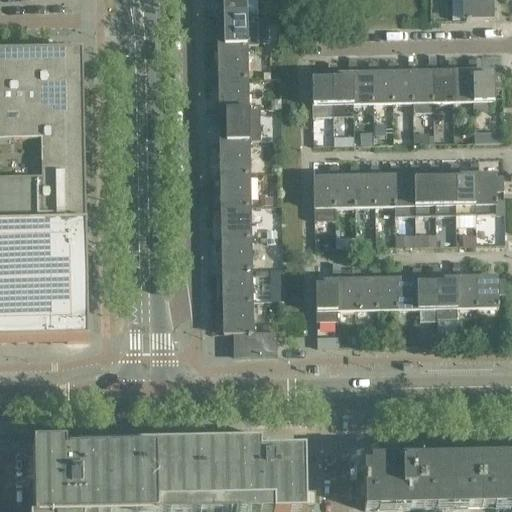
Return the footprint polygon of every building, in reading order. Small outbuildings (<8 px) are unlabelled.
[(245,16),(245,0),(216,0),(217,17),(239,17),(239,16),(245,16)] [(492,22),(491,0),(463,0),(464,23),(465,23),(465,24),(469,24),(469,23),(492,22)] [(259,45),(258,13),(249,13),(250,45),(259,45)] [(246,48),(245,16),(239,16),(239,17),(217,17),(218,49),(240,49),(240,48),(246,48)] [(240,49),(218,49),(218,81),(240,81),(240,80),(247,80),(246,48),(240,48),(240,49)] [(0,346),(87,345),(82,54),(0,55),(0,346)] [(432,107),(432,77),(436,77),(436,75),(436,64),(428,65),(427,75),(416,75),(416,77),(412,77),(412,107),(432,107)] [(452,106),(452,76),(456,76),(456,74),(456,64),(448,64),(447,74),(436,75),(436,77),(432,77),(432,107),(452,106)] [(472,106),(472,76),(476,76),(476,74),(476,64),(468,64),(467,74),(456,74),(456,76),(452,76),(452,106),(472,106)] [(392,108),(392,78),(396,78),(396,76),(396,65),(388,65),(387,76),(376,76),(376,78),(372,78),(372,108),(392,108)] [(412,107),(412,77),(416,77),(416,75),(416,65),(408,65),(407,75),(396,76),(396,78),(392,78),(392,108),(412,107)] [(332,109),(332,79),(336,79),(336,77),(336,66),(328,67),(327,77),(311,77),(312,109),(332,109)] [(352,108),(352,78),(356,78),(356,76),(356,66),(348,66),(347,77),(336,77),(336,79),(332,79),(332,109),(352,108)] [(372,108),(372,78),(376,78),(376,76),(376,66),(368,66),(367,76),(356,76),(356,78),(352,78),(352,108),(372,108)] [(501,91),(501,75),(492,76),(492,73),(476,74),(476,76),(472,76),(472,106),(493,105),(493,104),(494,104),(494,100),(493,100),(493,91),(501,91)] [(247,112),(247,80),(240,80),(240,81),(218,81),(219,113),(241,113),(241,112),(247,112)] [(248,144),(247,112),(241,112),(241,113),(219,113),(220,145),(242,145),(242,144),(248,144)] [(249,176),(248,144),(242,144),(242,145),(220,145),(220,177),(242,177),(242,176),(249,176)] [(454,210),(454,180),(458,180),(458,177),(458,167),(450,167),(449,178),(438,178),(438,180),(434,180),(434,210),(454,210)] [(474,209),(474,179),(478,179),(478,177),(478,167),(470,167),(469,177),(458,177),(458,180),(454,180),(454,210),(474,209)] [(394,211),(394,181),(398,181),(398,179),(398,168),(390,169),(389,179),(378,179),(378,181),(374,181),(374,211),(394,211)] [(414,210),(414,180),(418,180),(418,178),(418,168),(410,168),(409,178),(398,179),(398,181),(394,181),(394,211),(414,210)] [(434,210),(434,180),(438,180),(438,178),(438,168),(430,168),(429,178),(418,178),(418,180),(414,180),(414,210),(434,210)] [(354,212),(354,182),(358,182),(358,179),(358,169),(350,169),(349,180),(338,180),(338,182),(334,182),(334,212),(354,212)] [(374,211),(374,181),(378,181),(378,179),(378,169),(370,169),(369,179),(358,179),(358,182),(354,182),(354,212),(374,211)] [(334,212),(334,182),(338,182),(338,180),(338,170),(330,170),(329,180),(314,180),(314,182),(313,182),(314,212),(334,212)] [(249,208),(249,176),(242,176),(242,177),(220,177),(221,209),(243,209),(243,208),(249,208)] [(495,194),(494,179),(494,177),(478,177),(478,179),(474,179),(474,209),(495,209),(495,207),(496,207),(496,203),(495,203),(495,194)] [(503,194),(503,179),(494,179),(495,194),(503,194)] [(250,240),(249,208),(243,208),(243,209),(221,209),(221,241),(243,241),(243,240),(250,240)] [(251,272),(250,240),(243,240),(243,241),(221,241),(222,273),(244,273),(244,272),(251,272)] [(476,313),(476,283),(480,283),(480,281),(480,270),(472,270),(471,281),(460,281),(460,283),(456,283),(456,313),(476,313)] [(416,314),(416,284),(420,284),(420,282),(420,271),(412,272),(411,282),(400,282),(400,284),(396,284),(396,314),(416,314)] [(436,313),(436,283),(440,283),(440,281),(440,271),(432,271),(431,282),(420,282),(420,284),(416,284),(416,314),(436,313)] [(456,313),(456,283),(460,283),(460,281),(460,271),(452,271),(451,281),(440,281),(440,283),(436,283),(436,313),(456,313)] [(251,304),(251,272),(244,272),(244,273),(222,273),(223,305),(245,305),(245,304),(251,304)] [(376,315),(376,285),(380,285),(380,283),(380,272),(372,272),(371,283),(360,283),(360,285),(356,285),(356,315),(376,315)] [(396,314),(396,284),(400,284),(400,282),(400,272),(392,272),(391,282),(380,283),(380,285),(376,285),(376,315),(396,314)] [(336,315),(336,285),(340,285),(340,283),(340,273),(332,273),(331,284),(315,284),(315,286),(316,316),(336,315)] [(356,315),(356,285),(360,285),(360,283),(360,273),(352,273),(351,283),(340,283),(340,285),(336,285),(336,315),(356,315)] [(497,298),(496,282),(495,282),(495,280),(480,281),(480,283),(476,283),(476,313),(497,312),(497,310),(498,310),(498,307),(497,307),(497,298)] [(505,297),(505,282),(496,282),(497,298),(505,297)] [(252,336),(251,304),(245,304),(245,305),(223,305),(223,338),(235,338),(245,337),(245,336),(252,336)] [(276,360),(276,339),(277,339),(277,336),(276,336),(252,336),(245,336),(245,337),(235,338),(236,360),(276,360)] [(246,511),(247,505),(258,504),(258,511),(295,511),(295,503),(305,503),(304,453),(272,454),(272,453),(270,453),(270,454),(261,454),(260,454),(260,446),(77,450),(77,455),(75,457),(75,458),(67,459),(67,457),(64,455),(62,455),(62,457),(32,457),(32,465),(29,465),(30,467),(32,469),(33,477),(32,477),(30,480),(30,482),(33,482),(33,511),(126,511),(127,507),(138,507),(138,511),(140,511),(140,507),(152,506),(151,511),(186,511),(187,506),(198,505),(198,511),(200,511),(200,506),(212,505),(211,511),(246,511)] [(433,462),(370,463),(370,469),(363,469),(363,511),(365,511),(366,511),(371,511),(511,508),(511,449),(433,451),(433,462)]
